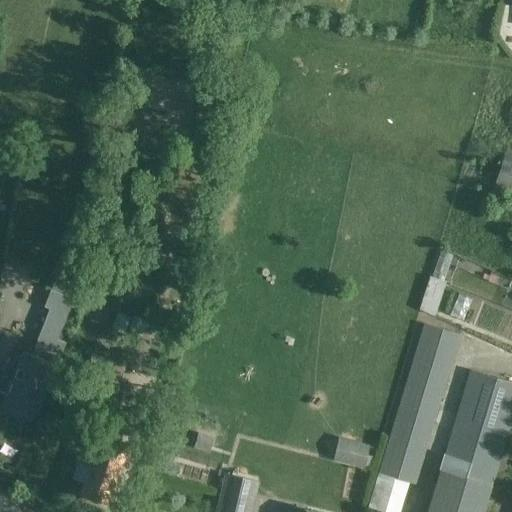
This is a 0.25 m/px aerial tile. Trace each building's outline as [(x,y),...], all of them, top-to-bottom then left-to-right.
[(511,156),(503,154),(493,187),(511,193),(511,156)] [(125,212),(122,231),(136,233),(140,215),(125,212)] [(137,241),(133,256),(158,262),(161,247),(137,241)] [(160,278),(122,271),(117,298),(155,305),(160,278)] [(419,310),(435,317),(446,282),(430,276),(419,310)] [(65,316),(72,296),(51,288),(49,293),(43,308),(65,316)] [(11,379),(0,374),(0,375),(44,393),(64,342),(56,339),(60,328),(43,321),(34,344),(46,349),(42,359),(22,351),(11,379)] [(460,335),(423,324),(367,508),(381,511),(400,511),(409,483),(415,485),(460,335)] [(124,364),(91,356),(84,384),(117,392),(124,364)] [(484,511),(511,421),(511,383),(469,370),(425,511),(484,511)] [(44,393),(0,375),(0,391),(6,393),(0,407),(34,421),(44,393)] [(198,432),(193,448),(209,453),(214,437),(198,432)] [(77,463),(72,479),(84,483),(80,494),(107,504),(126,451),(85,436),(75,463),(77,463)] [(349,439),(344,461),(364,465),(369,444),(349,439)] [(1,463),(0,465),(0,472),(10,477),(14,469),(1,463)] [(250,511),(258,482),(225,474),(215,511),(250,511)]
